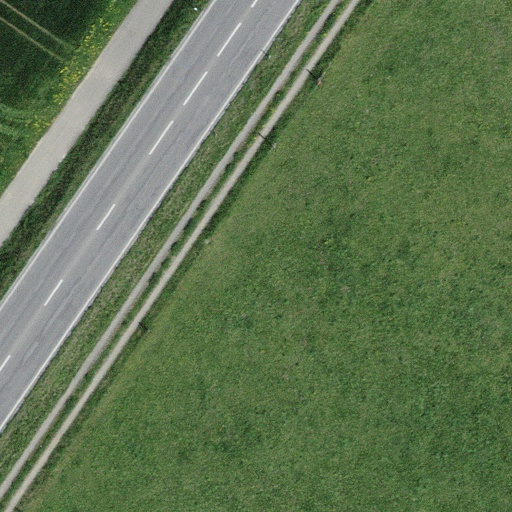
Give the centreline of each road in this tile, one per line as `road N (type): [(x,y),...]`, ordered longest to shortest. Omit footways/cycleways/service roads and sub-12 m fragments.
road 1 (track): [(0,508),(353,0),(157,0),(0,222)]
road 2 (primary): [(0,366),(256,0)]
